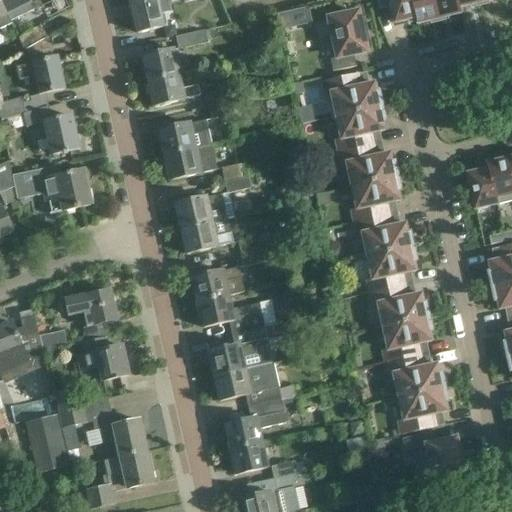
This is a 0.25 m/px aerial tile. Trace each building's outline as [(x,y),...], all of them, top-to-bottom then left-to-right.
[(0,0),(0,30),(12,25),(11,23),(0,0)] [(0,0),(11,23),(34,11),(28,0),(0,0)] [(143,0),(130,3),(138,34),(163,29),(163,27),(160,16),(163,15),(169,14),(165,0),(143,0)] [(418,25),(412,0),(377,0),(380,10),(392,8),(395,24),(416,19),(418,25)] [(439,20),(434,0),(412,0),(418,25),(439,20)] [(434,0),(439,20),(460,15),(456,0),(434,0)] [(456,0),(460,15),(461,15),(459,9),(480,4),(478,0),(456,0)] [(312,24),(309,9),(278,16),(281,31),(312,24)] [(360,19),(359,13),(330,20),(338,59),(331,60),(333,73),(357,67),(354,56),(367,53),(363,30),(361,18),(360,19)] [(40,27),(19,39),(25,51),(29,48),(47,38),(40,27)] [(178,51),(208,44),(205,31),(175,38),(178,51)] [(148,83),(179,76),(173,51),(143,58),(148,83)] [(31,63),(16,67),(17,70),(19,82),(36,79),(40,96),(65,90),(58,59),(32,65),(31,63)] [(336,118),(383,107),(379,93),(377,94),(375,85),(361,88),(359,75),(323,83),(326,97),(332,95),(336,118)] [(148,83),(154,108),(200,98),(197,87),(182,91),(179,76),(148,83)] [(305,95),(302,84),(294,86),(296,96),(305,95)] [(235,89),(205,96),(208,108),(232,103),(238,102),(235,89)] [(22,99),(0,104),(0,117),(1,122),(23,115),(26,114),(22,99)] [(211,121),(235,116),(232,103),(208,108),(211,121)] [(26,114),(23,115),(23,117),(26,129),(43,125),(50,158),(59,156),(59,155),(79,151),(71,118),(53,122),(49,109),(49,107),(26,114)] [(315,123),(311,107),(297,110),(301,126),(315,123)] [(339,154),(374,146),(372,134),(385,131),(383,122),(386,122),(383,107),(336,118),(341,140),(336,141),(339,154)] [(212,146),(210,146),(207,133),(205,122),(159,132),(165,157),(212,146)] [(216,172),(214,162),(215,161),(212,146),(165,157),(170,182),(216,172)] [(352,188),(398,178),(395,164),(392,164),(390,155),(377,158),(374,146),(339,154),(342,167),(347,166),(352,188)] [(497,206),(511,202),(511,173),(509,160),(488,165),(497,206)] [(9,163),(0,166),(0,196),(4,207),(17,201),(14,189),(15,188),(13,177),(12,177),(9,163)] [(245,164),(221,170),(224,182),(248,177),(245,164)] [(475,211),(497,206),(488,165),(487,165),(488,171),(467,176),(475,211)] [(83,172),(57,177),(41,181),(39,171),(13,177),(15,188),(14,189),(17,201),(43,196),(45,204),(49,204),(52,215),(91,207),(83,172)] [(263,175),(255,177),(257,184),(264,183),(263,175)] [(227,194),(229,195),(251,190),(250,186),(248,177),(224,182),(227,194)] [(354,224),(389,216),(387,205),(400,202),(398,193),(401,192),(398,178),(352,188),(357,210),(351,211),(354,224)] [(222,195),(176,206),(181,231),(228,220),(235,219),(231,204),(224,205),(222,196),(222,195)] [(328,195),(318,197),(321,209),(331,206),(328,195)] [(0,240),(0,238),(12,233),(2,209),(0,204),(0,240),(0,241),(0,240)] [(368,258),(413,248),(410,234),(407,234),(405,225),(392,228),(389,216),(354,224),(357,238),(363,236),(368,258)] [(228,220),(181,231),(187,256),(233,246),(231,235),(232,235),(228,220)] [(505,243),(511,241),(511,232),(503,234),(505,243)] [(491,247),(505,243),(503,234),(488,238),(491,247)] [(241,257),(272,250),(269,236),(238,243),(241,257)] [(492,288),(511,283),(511,246),(500,249),(503,261),(489,264),(491,274),(488,274),(492,288)] [(370,294),(405,287),(402,275),(416,272),(414,263),(416,262),(413,248),(368,258),(372,280),(367,281),(370,294)] [(243,269),(274,262),(272,250),(241,257),(243,269)] [(245,293),(242,280),(240,270),(192,279),(198,304),(245,293)] [(332,277),(319,280),(322,294),(335,290),(332,277)] [(511,283),(492,288),(495,303),(497,302),(499,311),(511,308),(511,283)] [(383,328),(429,318),(425,304),(423,305),(421,296),(407,298),(405,287),(370,294),(373,308),(379,306),(383,328)] [(95,327),(117,322),(110,292),(88,297),(88,298),(66,303),(70,317),(84,313),(87,329),(95,326),(95,327)] [(231,311),(229,298),(245,294),(245,293),(198,304),(203,329),(230,324),(232,336),(264,328),(259,305),(231,311)] [(386,365),(420,357),(418,345),(431,342),(429,333),(432,333),(429,318),(383,328),(388,351),(383,352),(386,365)] [(38,333),(25,336),(25,337),(18,338),(13,324),(0,329),(0,375),(2,381),(45,364),(43,355),(44,355),(43,352),(40,337),(39,337),(38,333)] [(264,328),(232,336),(234,347),(209,353),(214,378),(273,365),(264,328)] [(43,352),(67,347),(64,332),(40,337),(43,352)] [(348,347),(345,336),(331,339),(333,350),(348,347)] [(103,383),(129,377),(123,347),(109,351),(106,339),(82,345),(85,358),(78,359),(81,374),(100,369),(103,383)] [(399,399),(444,389),(441,375),(438,375),(436,366),(423,369),(420,357),(386,365),(389,378),(394,377),(399,399)] [(273,365),(214,378),(220,403),(246,398),(249,409),(296,398),(294,387),(278,391),(273,365)] [(79,388),(54,394),(57,410),(83,405),(79,388)] [(404,421),(396,423),(399,437),(437,428),(434,416),(443,414),(447,413),(445,404),(448,403),(444,389),(399,399),(404,421)] [(251,421),(225,426),(231,452),(263,444),(260,431),(287,425),(284,413),(283,414),(282,406),(297,403),(296,398),(249,409),(251,421)] [(86,417),(83,405),(57,410),(67,453),(81,450),(76,428),(93,423),(95,432),(98,431),(102,445),(117,442),(121,458),(103,462),(104,463),(147,453),(139,422),(115,427),(111,412),(86,417)] [(356,420),(358,415),(356,409),(351,407),(345,408),(342,414),(345,421),(351,422),(356,420)] [(57,417),(25,425),(38,476),(69,468),(57,417)] [(6,429),(0,431),(0,446),(11,442),(6,429)] [(456,441),(437,445),(436,445),(434,433),(403,439),(405,452),(425,447),(433,487),(465,480),(456,441)] [(350,455),(367,451),(364,438),(347,442),(350,455)] [(386,450),(384,441),(373,443),(375,452),(386,450)] [(231,452),(237,477),(268,469),(263,444),(231,452)] [(112,494),(154,484),(147,453),(104,463),(107,477),(103,477),(105,487),(85,492),(89,511),(114,506),(112,494)] [(295,462),(271,468),(274,481),(298,475),(295,462)] [(244,511),(300,511),(295,489),(309,485),(306,473),(298,475),(274,481),(276,493),(242,500),(244,511)] [(389,506),(390,511),(411,511),(410,508),(409,501),(389,506)]
